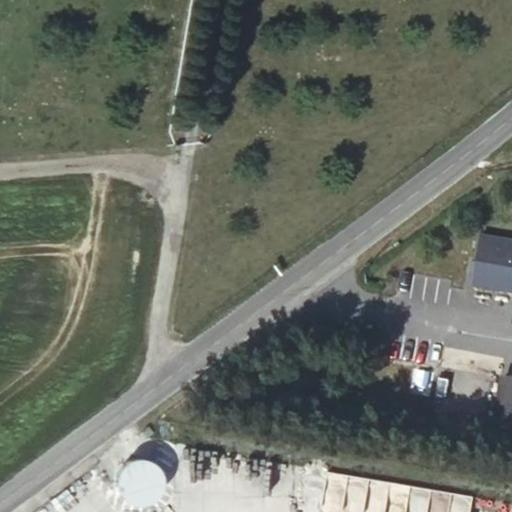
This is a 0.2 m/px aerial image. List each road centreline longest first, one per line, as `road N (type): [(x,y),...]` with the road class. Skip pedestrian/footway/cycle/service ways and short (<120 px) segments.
road 1 (tertiary): [(0,503),(511,128)]
road 2 (track): [(160,385),(182,160),(0,169)]
